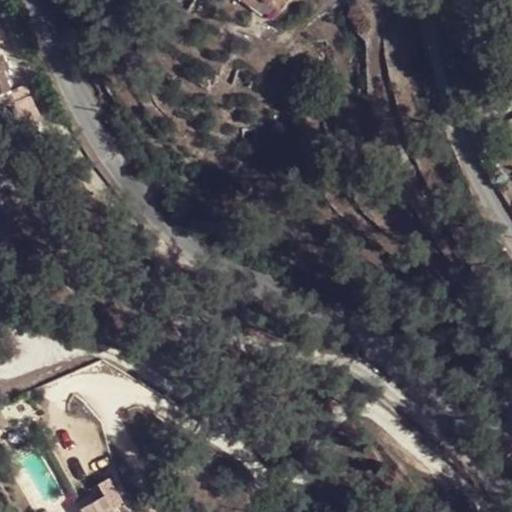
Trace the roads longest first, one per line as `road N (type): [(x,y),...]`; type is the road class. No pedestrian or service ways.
road 1 (unclassified): [(509,511),(415,377),(355,333),(215,260),(147,198),(99,130),(36,0)]
road 2 (residential): [(511,236),(479,185),(421,0)]
